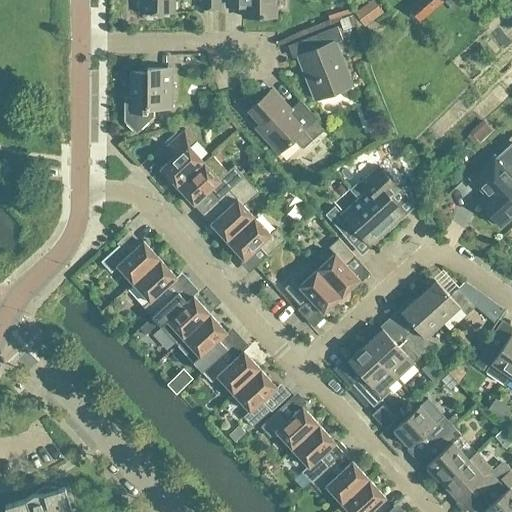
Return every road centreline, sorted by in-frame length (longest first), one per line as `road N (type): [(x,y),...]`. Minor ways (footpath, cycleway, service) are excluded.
road 1 (residential): [(304,373),(143,201),(114,190),(78,190)]
road 2 (residential): [(511,298),(433,252),(304,373)]
road 3 (tertiary): [(170,511),(3,323)]
road 4 (residential): [(262,79),(213,52),(80,54)]
road 5 (residential): [(433,511),(304,373)]
road 6 (residential): [(3,323),(74,234),(78,190)]
road 7 (residential): [(78,190),(80,54)]
